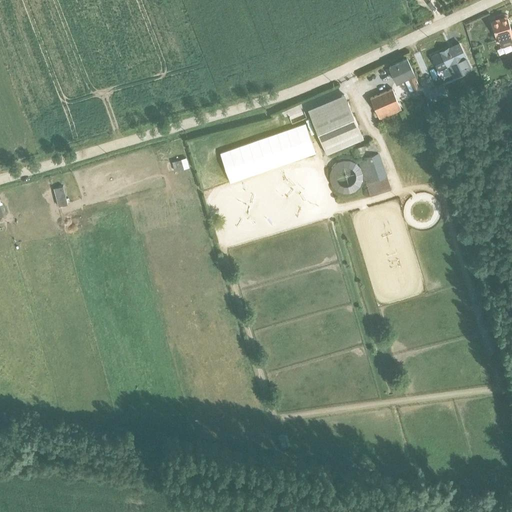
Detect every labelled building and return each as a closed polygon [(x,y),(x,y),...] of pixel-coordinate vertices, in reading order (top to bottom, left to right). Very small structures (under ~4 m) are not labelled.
[(507,16),(491,21),(497,41),(500,40),(501,46),(511,42),(511,27),(510,28),(507,16)] [(440,49),(446,63),(447,65),(448,64),(454,75),(472,67),(459,41),(440,49)] [(446,63),(440,49),(431,53),(437,67),(446,63)] [(407,56),(389,65),(396,81),(404,77),(413,97),(423,92),(407,56)] [(443,81),(428,88),(433,100),(448,93),(443,81)] [(391,85),(369,94),(379,118),(401,109),(391,85)] [(310,116),(348,100),(344,92),(307,108),(310,116)] [(348,100),(310,116),(326,152),(363,137),(348,100)] [(305,122),(220,151),(230,179),(315,151),(305,122)] [(359,164),(363,174),(370,194),(392,187),(379,150),(378,150),(374,140),(354,147),(358,157),(357,157),(359,164)] [(179,155),(171,157),(175,170),(184,167),(181,157),(180,158),(179,155)] [(349,191),(355,189),(360,184),(362,178),(363,174),(359,164),(356,161),(351,158),(344,158),(337,160),(333,165),(330,171),(330,178),(332,184),(336,189),(342,191),(349,191)] [(63,184),(54,186),(58,205),(67,202),(63,184)] [(287,433),(278,436),(282,448),(290,445),(287,433)]
